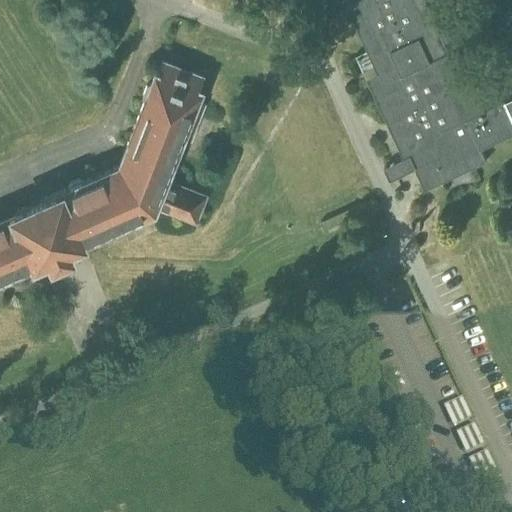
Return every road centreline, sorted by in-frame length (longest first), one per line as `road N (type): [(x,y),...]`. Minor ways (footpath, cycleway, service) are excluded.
road 1 (unclassified): [(0,423),(405,248)]
road 2 (unclassified): [(405,248),(321,63),(155,0)]
road 3 (unclassified): [(511,476),(405,248)]
